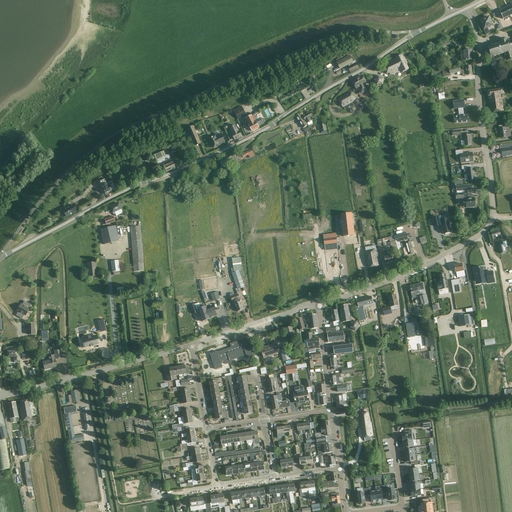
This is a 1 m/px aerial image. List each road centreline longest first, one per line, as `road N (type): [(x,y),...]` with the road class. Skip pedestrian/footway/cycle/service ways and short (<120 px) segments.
road 1 (tertiary): [(0,259),(105,200),(254,135),(418,32)]
road 2 (tertiary): [(319,305),(412,272),(488,225),(478,43),(465,8)]
road 3 (tertiary): [(8,393),(191,344)]
road 4 (tertiary): [(191,344),(319,305)]
